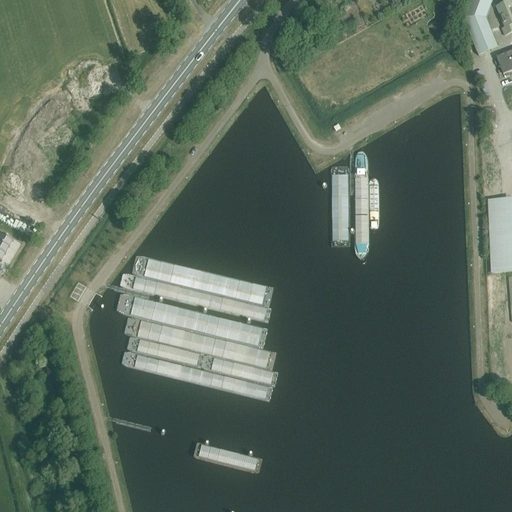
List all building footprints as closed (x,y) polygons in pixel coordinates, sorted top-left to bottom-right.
[(470,0),(464,19),(479,57),(498,49),(486,19),(493,0),(470,0)] [(506,36),(511,33),(511,5),(510,2),(497,8),(505,28),(503,29),(506,36)] [(511,52),(496,59),(503,76),(511,72),(511,52)] [(491,274),(511,272),(511,199),(488,200),(491,274)] [(0,262),(1,263),(1,262),(4,256),(5,257),(5,255),(8,250),(9,249),(12,243),(12,244),(13,242),(0,234),(0,262)]
